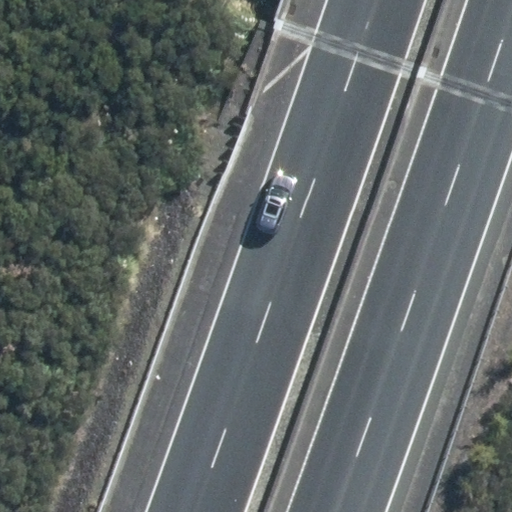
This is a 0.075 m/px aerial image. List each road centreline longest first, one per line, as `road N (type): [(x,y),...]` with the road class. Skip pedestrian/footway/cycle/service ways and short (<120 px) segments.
road 1 (motorway): [(194,511),(374,0)]
road 2 (motorway): [(511,15),(337,511)]
